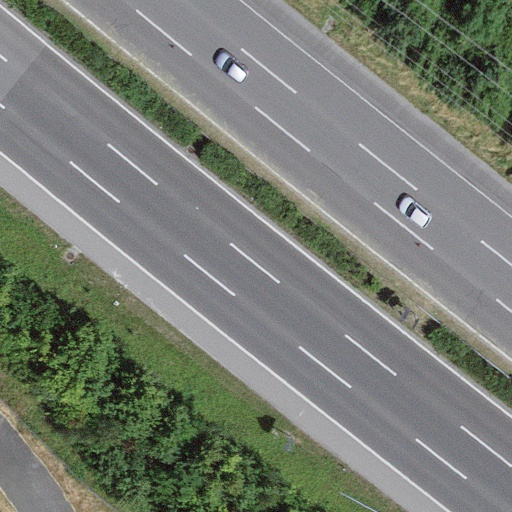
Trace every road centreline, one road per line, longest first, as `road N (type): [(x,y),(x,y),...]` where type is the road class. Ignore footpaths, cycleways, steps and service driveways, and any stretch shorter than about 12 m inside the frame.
road 1 (motorway): [(0,78),(511,490)]
road 2 (motorway): [(511,287),(156,0)]
